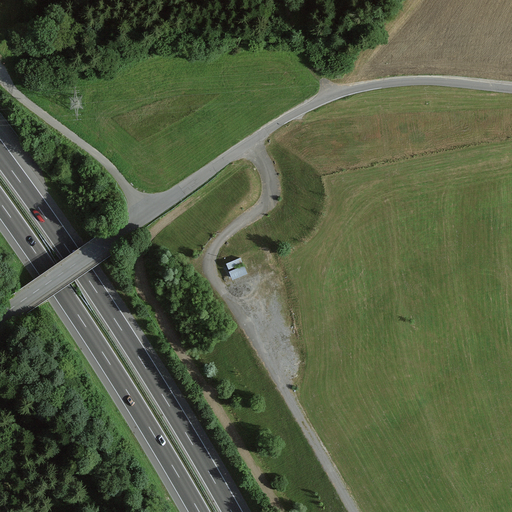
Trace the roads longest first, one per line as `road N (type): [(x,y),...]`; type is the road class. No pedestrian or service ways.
road 1 (unclassified): [(511,89),(423,81),(333,94),(0,316)]
road 2 (track): [(249,144),(271,186),(265,204),(219,240),(210,263),(215,283),(355,511)]
road 3 (motorway): [(232,511),(0,155)]
road 4 (motorway): [(0,205),(198,511)]
road 5 (unknown): [(0,70),(108,160),(146,215)]
